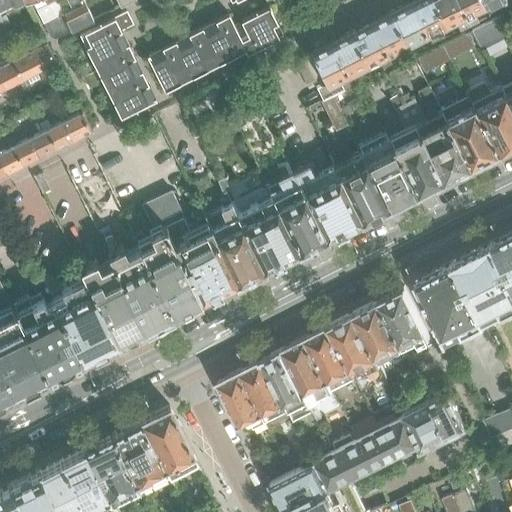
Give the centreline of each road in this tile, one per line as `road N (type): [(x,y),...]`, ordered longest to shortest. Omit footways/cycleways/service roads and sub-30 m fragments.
road 1 (secondary): [(392,243),(170,355)]
road 2 (residential): [(254,511),(170,355)]
road 3 (secondary): [(392,243),(511,183)]
